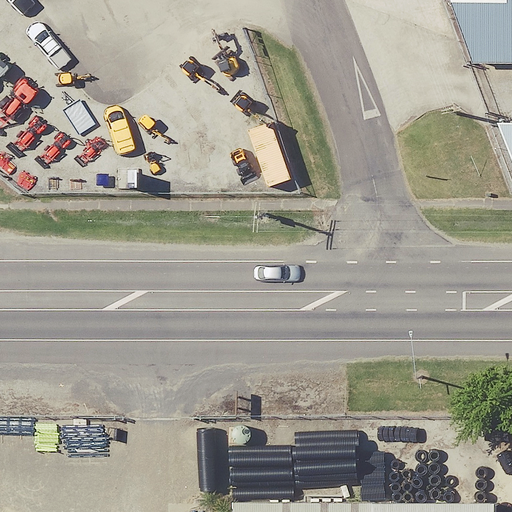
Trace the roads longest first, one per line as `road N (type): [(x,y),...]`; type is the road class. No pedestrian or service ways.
road 1 (secondary): [(0,296),(385,300)]
road 2 (residential): [(305,0),(378,199),(385,300)]
road 3 (secondary): [(385,300),(511,300)]
